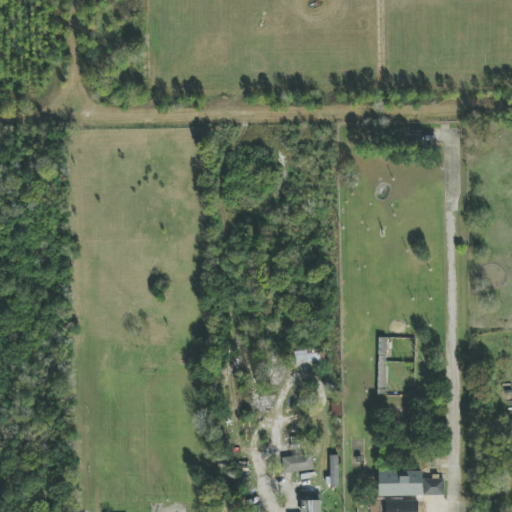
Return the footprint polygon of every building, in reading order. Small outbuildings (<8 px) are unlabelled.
[(294,364),(324,362),(324,353),(311,354),(311,350),(294,351),(294,364)] [(282,457),(283,473),(313,470),(312,455),(282,457)] [(338,486),(337,455),(329,456),(330,486),(338,486)] [(378,496),(422,496),(422,471),(378,471),(378,496)] [(443,479),(423,479),(423,495),(443,495),(443,479)] [(320,511),(320,500),(300,500),(300,511),(320,511)] [(369,501),(369,511),(417,511),(417,500),(369,501)]
